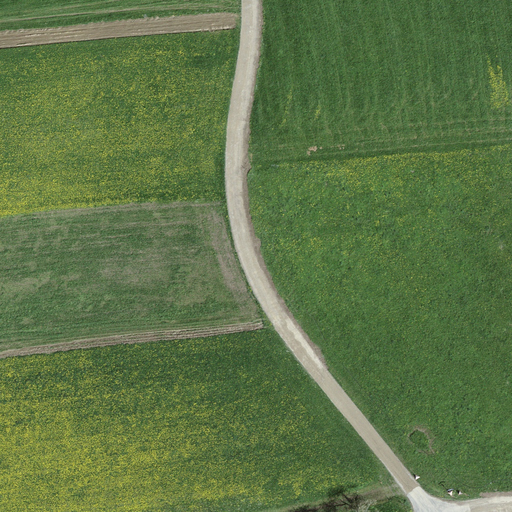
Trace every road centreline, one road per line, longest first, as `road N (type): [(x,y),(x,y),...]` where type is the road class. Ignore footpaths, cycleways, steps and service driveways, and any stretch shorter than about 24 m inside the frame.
road 1 (unclassified): [(248,0),(233,173),(248,260),(286,329),(429,511)]
road 2 (track): [(411,486),(292,511)]
